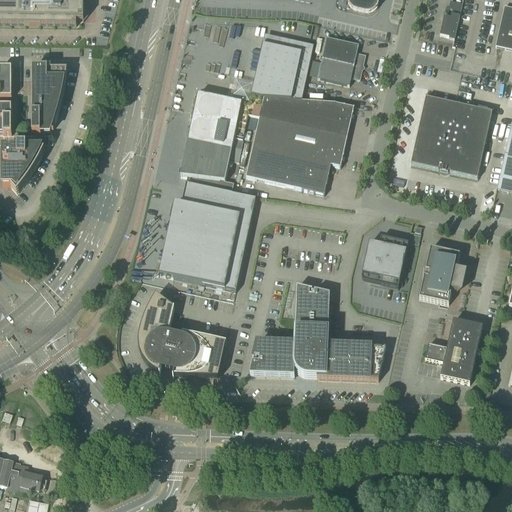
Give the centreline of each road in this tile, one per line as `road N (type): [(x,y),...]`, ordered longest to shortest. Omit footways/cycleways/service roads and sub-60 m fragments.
road 1 (unclassified): [(414,0),(369,203),(511,235)]
road 2 (tertiary): [(176,453),(325,458),(383,448),(511,456)]
road 3 (tertiary): [(511,441),(177,435)]
road 4 (secondary): [(45,332),(83,295),(122,231),(146,129)]
road 5 (secondary): [(124,121),(92,243),(28,312)]
road 6 (tertiary): [(28,344),(91,426),(130,449),(158,451)]
road 7 (tertiary): [(159,434),(113,414),(45,332)]
road 8 (secondary): [(146,129),(174,0)]
road 9 (secondary): [(150,0),(124,121)]
